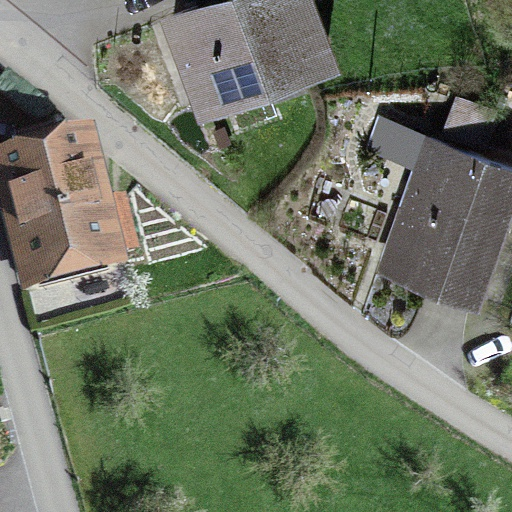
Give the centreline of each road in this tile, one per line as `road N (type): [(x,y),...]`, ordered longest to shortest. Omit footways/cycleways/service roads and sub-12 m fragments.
road 1 (unclassified): [(0,32),(359,339),(511,442)]
road 2 (unclassified): [(0,308),(60,511)]
